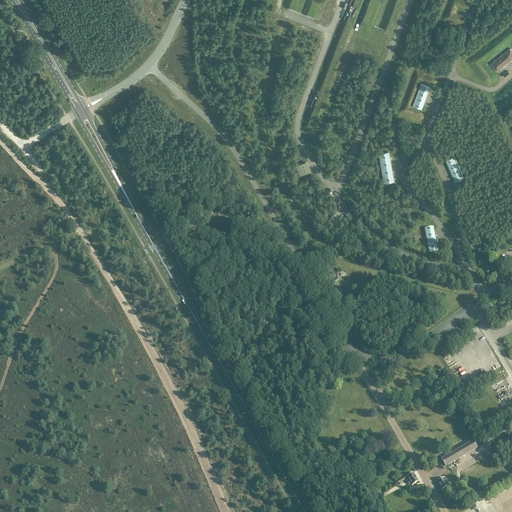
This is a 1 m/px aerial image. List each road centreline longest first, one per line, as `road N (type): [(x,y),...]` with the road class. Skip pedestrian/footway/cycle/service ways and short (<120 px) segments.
road 1 (unclassified): [(444,511),(233,149),(149,65)]
road 2 (primary): [(304,511),(79,111)]
road 3 (track): [(226,511),(125,308),(0,122)]
road 4 (primary): [(79,111),(15,0)]
